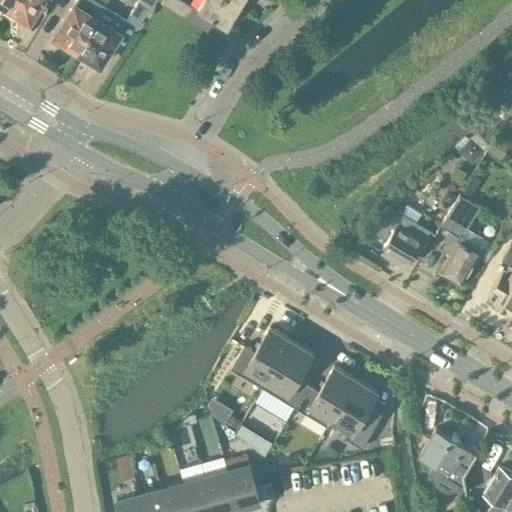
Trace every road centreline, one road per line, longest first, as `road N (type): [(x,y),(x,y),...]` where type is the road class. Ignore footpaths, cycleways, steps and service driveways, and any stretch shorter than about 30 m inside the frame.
road 1 (residential): [(0,294),(63,405),(83,511)]
road 2 (residential): [(182,169),(246,56),(313,0)]
road 3 (tertiary): [(348,299),(270,225),(182,169)]
road 4 (tertiary): [(169,194),(306,282),(348,299)]
road 5 (tertiary): [(511,395),(348,299)]
